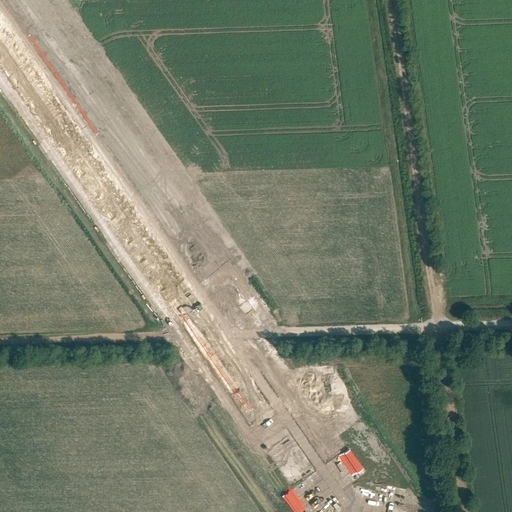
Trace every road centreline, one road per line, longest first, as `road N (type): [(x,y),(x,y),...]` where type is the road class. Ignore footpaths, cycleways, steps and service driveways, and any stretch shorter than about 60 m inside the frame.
road 1 (track): [(395,0),(464,511)]
road 2 (track): [(0,344),(511,328)]
